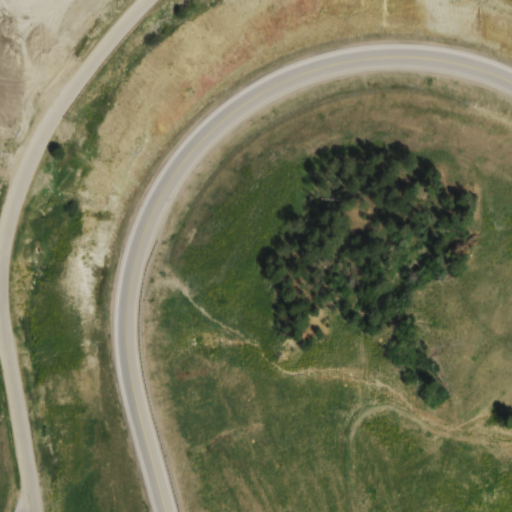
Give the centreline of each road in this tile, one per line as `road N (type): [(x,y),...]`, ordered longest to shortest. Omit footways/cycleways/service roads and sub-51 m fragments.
road 1 (secondary): [(511,88),(454,65),(337,60),(280,77),(227,109),(185,152),(137,245),(124,319),(131,371),(182,511)]
road 2 (residential): [(31,511),(0,334),(25,106),(0,63)]
